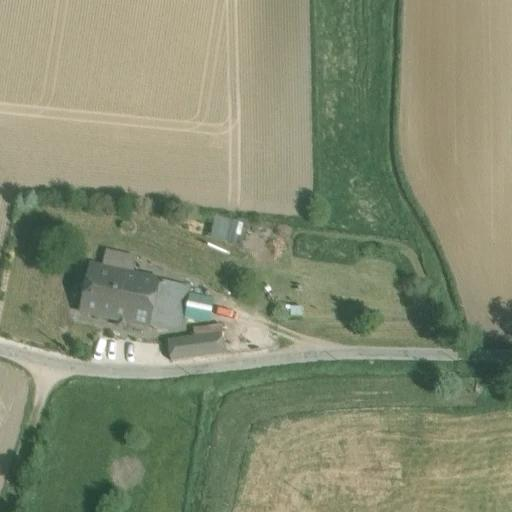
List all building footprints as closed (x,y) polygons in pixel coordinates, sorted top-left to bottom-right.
[(147,216),(127,212),(121,243),(141,247),(147,216)] [(141,247),(121,243),(115,272),(121,273),(111,318),(149,326),(158,282),(134,277),(141,247)] [(115,272),(92,268),(82,311),(111,318),(121,273),(115,272)] [(184,287),(158,282),(149,326),(175,331),(184,287)] [(219,338),(170,345),(173,361),(221,354),(219,338)]
